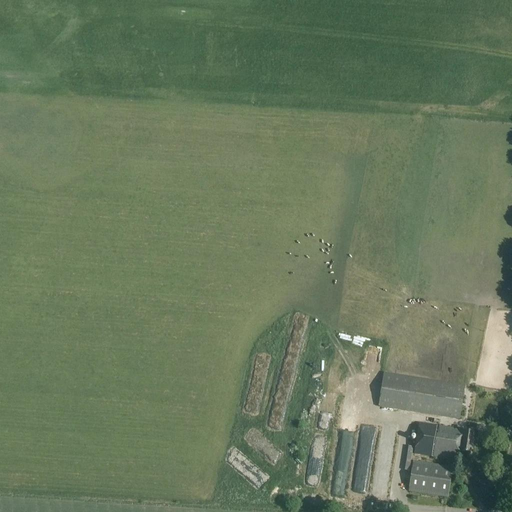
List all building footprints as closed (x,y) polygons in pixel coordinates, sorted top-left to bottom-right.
[(350,382),(357,388),(366,377),(358,372),(350,382)] [(468,400),(469,391),(464,391),(465,385),(384,373),(379,408),(459,421),(463,399),(468,400)] [(458,430),(420,424),(415,455),(455,461),(456,452),(471,455),(475,434),(464,433),(465,429),(458,427),(458,430)] [(346,449),(357,449),(358,428),(346,428),(346,449)] [(448,498),(453,468),(413,462),(408,491),(448,498)]
